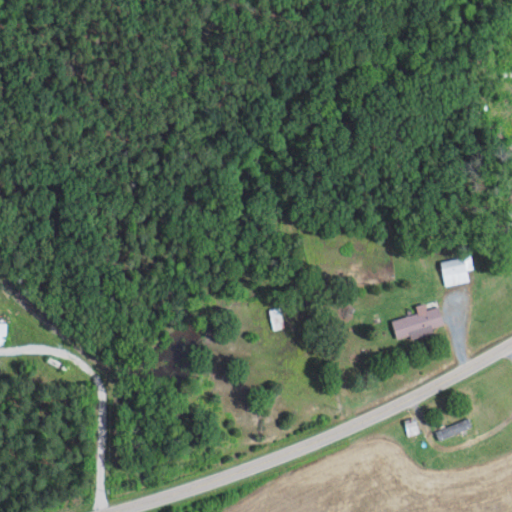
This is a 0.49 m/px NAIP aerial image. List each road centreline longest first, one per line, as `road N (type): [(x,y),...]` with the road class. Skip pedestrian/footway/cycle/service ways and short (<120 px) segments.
road 1 (tertiary): [(511,342),(339,431),(98,511)]
road 2 (track): [(511,235),(416,0)]
